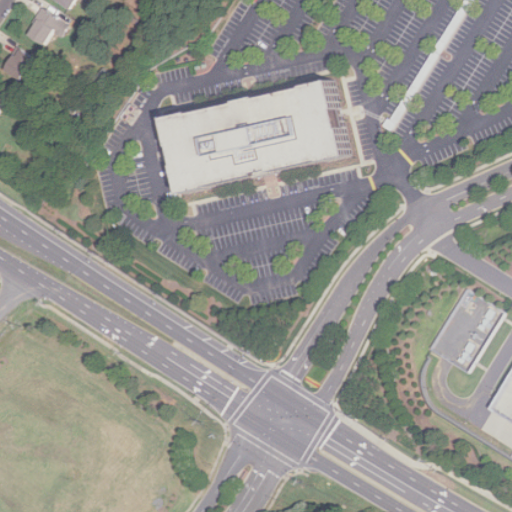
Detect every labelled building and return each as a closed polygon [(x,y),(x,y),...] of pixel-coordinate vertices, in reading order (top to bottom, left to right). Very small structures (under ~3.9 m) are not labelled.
[(75,0),(53,0),(70,9),(75,0)] [(44,43),(51,31),(63,39),(71,26),(43,8),(27,32),(44,43)] [(4,69),(21,80),(36,58),(19,47),(4,69)] [(168,123),(185,196),(352,156),(334,83),(168,123)] [(0,118),(9,98),(0,94),(0,118)]
